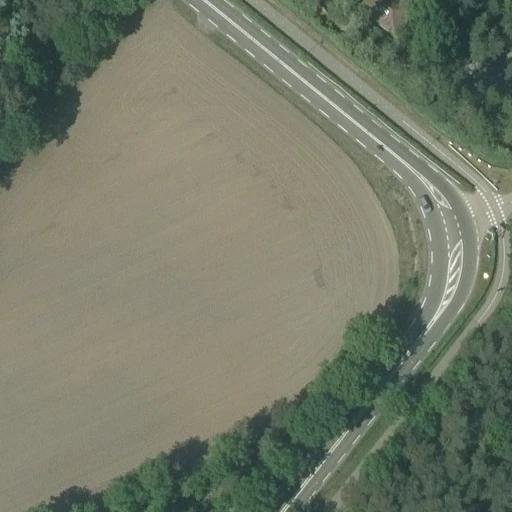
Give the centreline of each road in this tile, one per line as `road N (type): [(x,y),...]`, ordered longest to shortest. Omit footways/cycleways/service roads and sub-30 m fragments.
road 1 (secondary): [(288,511),(443,321),(465,257),(461,219)]
road 2 (secondary): [(461,219),(431,173),(212,0)]
